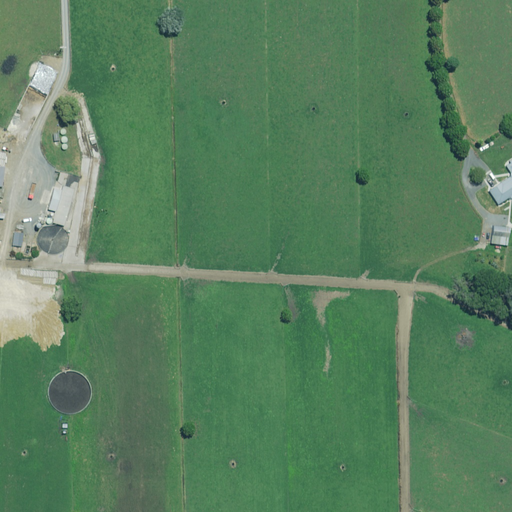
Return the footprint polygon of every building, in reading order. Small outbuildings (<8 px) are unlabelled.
[(511,159),(505,164),(511,172),(511,173),(510,174),(510,175),(510,176),(510,177),(511,177),(489,192),(498,206),(510,198),(511,200),(511,198),(511,159)] [(62,189),(54,187),(49,210),(56,212),(53,223),(64,226),(73,190),(62,188),(62,189)] [(509,233),(510,228),(493,226),(493,232),(491,244),(508,246),(509,233)] [(22,233),(16,232),(14,244),(13,244),(12,258),(21,259),(23,245),(21,245),(22,233)] [(48,395),(49,398),(50,401),(50,402),(52,405),(54,408),(57,410),(60,412),(63,414),(67,414),(71,414),(75,414),(78,413),(81,411),(84,409),(87,406),(89,403),(90,399),(91,395),(91,392),(90,388),(89,385),(87,381),(85,378),(82,376),(79,374),(75,373),(72,372),(68,372),(64,372),(61,374),(58,375),(55,378),(52,381),(50,384),(49,387),(48,391),(48,395)]
